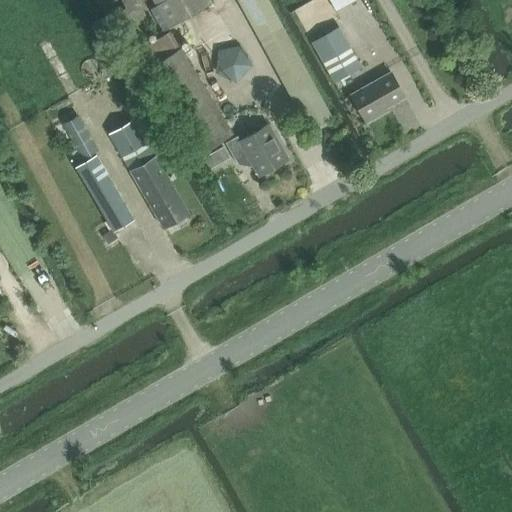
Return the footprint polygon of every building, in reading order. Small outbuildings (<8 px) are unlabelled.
[(139,29),(151,22),(138,0),(122,0),(127,7),(117,11),(120,17),(130,13),(139,29)] [(210,0),(154,0),(170,26),(212,2),(210,0)] [(240,0),(307,127),(331,114),(269,0),(240,0)] [(329,0),(336,11),(356,0),(329,0)] [(334,81),(362,66),(340,25),(312,41),(334,81)] [(195,154),(232,132),(182,46),(181,47),(171,30),(133,52),(143,70),(145,69),(195,154)] [(382,107),(403,95),(390,72),(352,93),(366,119),(384,109),(382,107)] [(82,158),(97,150),(78,115),(64,122),(82,158)] [(156,155),(135,118),(109,133),(130,169),(154,155),(156,155)] [(258,172),(286,155),(266,121),(237,138),(234,134),(223,140),(237,162),(253,165),(258,172)] [(114,229),(133,217),(96,153),(76,165),(114,229)] [(212,153),(202,159),(208,170),(218,163),(212,153)] [(156,155),(130,169),(163,227),(189,212),(156,155)]
